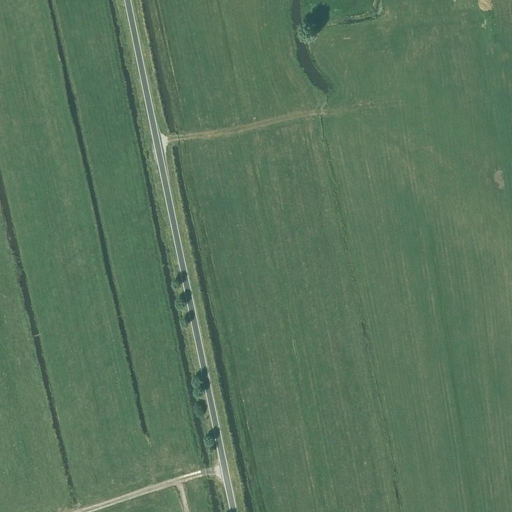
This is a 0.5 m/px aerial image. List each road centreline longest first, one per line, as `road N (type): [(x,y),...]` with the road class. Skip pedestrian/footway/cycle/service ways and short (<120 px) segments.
road 1 (unclassified): [(232,511),(127,0)]
road 2 (track): [(344,106),(157,143)]
road 3 (track): [(186,511),(179,480),(79,511)]
